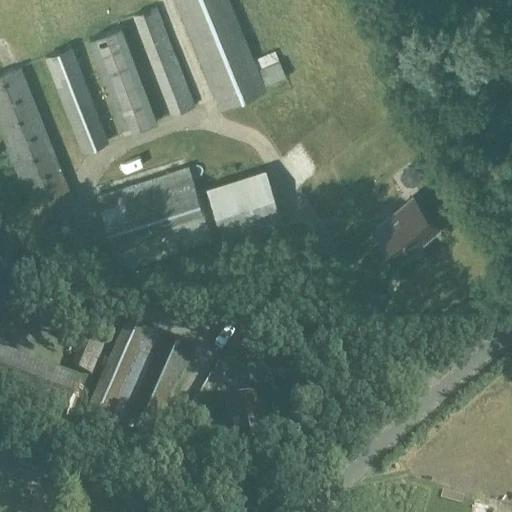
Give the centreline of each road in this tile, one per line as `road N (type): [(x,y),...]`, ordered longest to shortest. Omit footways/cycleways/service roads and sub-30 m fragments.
road 1 (tertiary): [(314,511),(511,331)]
road 2 (unclassified): [(137,511),(0,462)]
